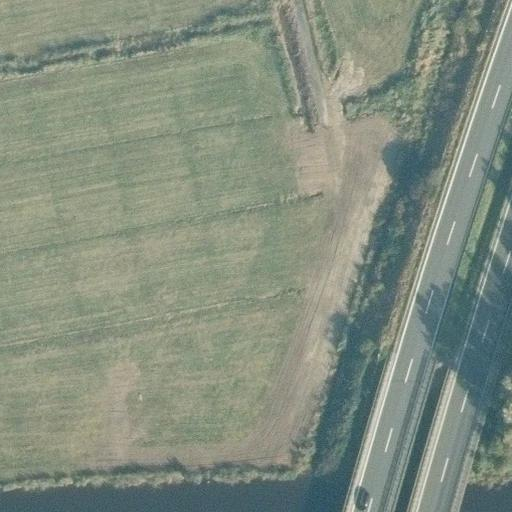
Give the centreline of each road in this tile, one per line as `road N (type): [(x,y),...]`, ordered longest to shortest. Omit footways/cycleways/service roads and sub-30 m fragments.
road 1 (motorway): [(511,53),(369,511)]
road 2 (motorway): [(431,511),(511,254)]
road 3 (track): [(298,0),(324,120)]
